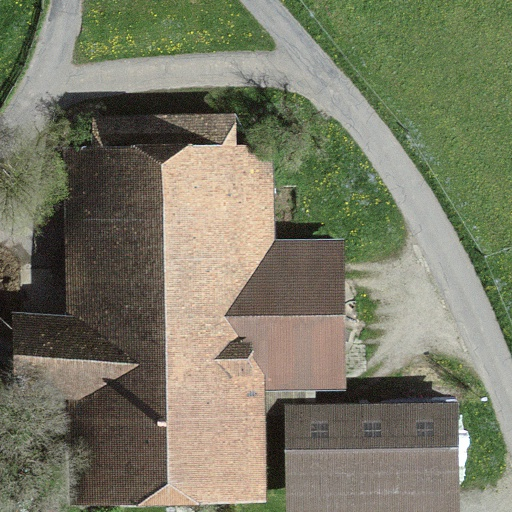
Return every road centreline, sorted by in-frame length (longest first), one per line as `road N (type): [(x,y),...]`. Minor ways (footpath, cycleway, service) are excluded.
road 1 (unclassified): [(314,88),(392,171),(511,442)]
road 2 (unclassified): [(314,88),(38,98)]
